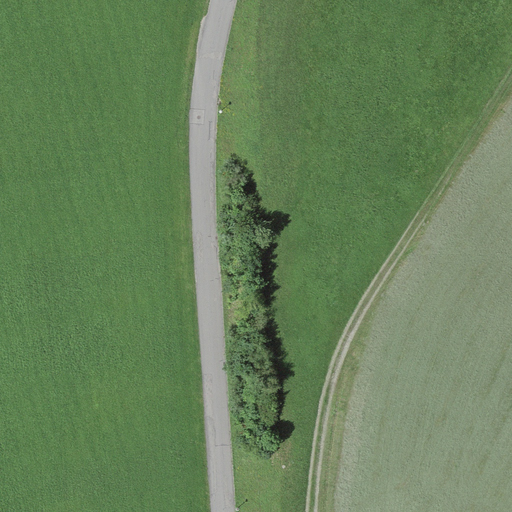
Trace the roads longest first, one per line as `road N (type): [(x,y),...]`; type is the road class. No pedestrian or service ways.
road 1 (residential): [(222,511),(201,162),(208,57),(225,0)]
road 2 (track): [(318,511),(343,364),(392,266),(511,78)]
